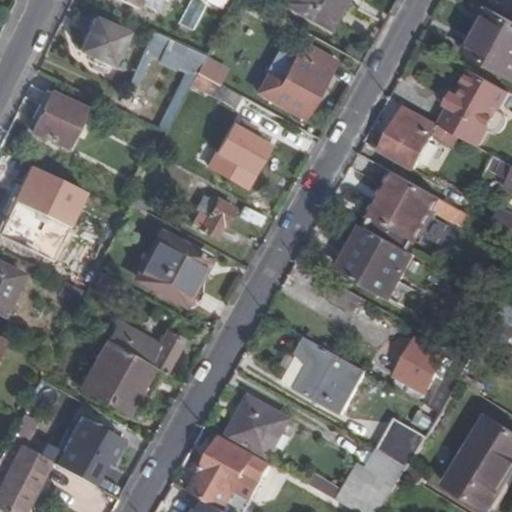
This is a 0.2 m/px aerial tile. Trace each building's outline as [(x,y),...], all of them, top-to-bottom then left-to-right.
[(290,0),(286,9),(327,32),(344,0),(290,0)] [(511,23),(490,12),(483,26),(485,28),(470,57),(511,80),(511,23)] [(127,34),(95,19),(81,51),(113,65),(127,34)] [(155,34),(145,58),(194,78),(204,54),(155,34)] [(272,101),(270,104),(271,105),(273,102),(303,119),(301,122),(303,122),(337,61),(335,61),(334,64),(303,47),(305,43),(304,43),(281,85),(267,78),(259,94),(272,101)] [(198,74),(221,85),(229,68),(206,57),(198,74)] [(423,118),(448,132),(462,140),(472,122),(479,126),(484,125),(486,124),(489,120),(490,116),(490,114),(490,110),(489,108),(482,104),(493,85),(454,63),(440,87),(436,86),(429,98),(433,100),(423,118)] [(197,74),(191,85),(206,94),(212,82),(197,74)] [(219,101),(225,90),(212,82),(206,94),(219,101)] [(86,109),(52,93),(33,133),(67,150),(86,109)] [(407,109),(382,154),(415,172),(438,133),(446,137),(448,132),(423,118),(407,109)] [(240,122),(236,129),(251,137),(255,130),(240,122)] [(236,129),(232,126),(210,169),(246,189),(269,146),(251,137),(236,129)] [(427,192),(395,175),(372,218),(375,220),(414,242),(417,244),(435,212),(466,229),(473,218),(444,202),(427,192)] [(432,182),(427,192),(444,202),(452,187),(435,177),(432,182)] [(511,218),(502,213),(492,229),(511,240),(511,181),(507,191),(511,193),(511,218)] [(46,204),(13,187),(0,213),(0,230),(27,244),(46,204)] [(216,203),(207,199),(194,224),(202,229),(201,231),(215,239),(223,226),(225,227),(234,210),(217,201),(216,203)] [(414,242),(375,220),(368,231),(409,253),(414,242)] [(391,301),(416,257),(409,253),(368,231),(364,228),(354,246),(358,249),(344,275),(391,301)] [(210,261),(163,236),(140,280),(192,308),(206,284),(199,281),(210,261)] [(354,246),(340,272),(344,275),(358,249),(354,246)] [(23,276),(0,265),(0,314),(4,317),(23,276)] [(107,294),(114,281),(101,274),(95,288),(107,294)] [(356,315),(364,300),(334,284),(326,298),(356,315)] [(162,372),(167,374),(184,342),(167,333),(159,348),(116,325),(107,342),(153,367),(162,372)] [(344,416),(368,373),(309,340),(285,383),(344,416)] [(443,415),(460,384),(467,372),(454,364),(446,360),(447,358),(418,341),(392,387),(443,415)] [(153,367),(107,342),(81,389),(128,415),(137,398),(153,367)] [(454,364),(467,372),(473,361),(460,354),(454,364)] [(162,372),(153,367),(137,398),(145,402),(162,372)] [(250,397),(227,438),(225,441),(255,458),(256,455),(268,462),(291,421),(250,397)] [(44,428),(23,417),(22,418),(10,441),(22,447),(31,453),(44,428)] [(94,487),(101,475),(113,454),(117,456),(125,442),(82,419),(56,466),(94,487)] [(411,468),(429,439),(397,420),(381,451),(411,468)] [(493,511),(511,481),(511,433),(492,421),(450,489),(486,511),(493,511)] [(205,499),(209,502),(225,511),(227,511),(245,511),(263,481),(273,464),(268,462),(256,455),(255,458),(225,441),(227,438),(218,434),(209,450),(215,453),(192,492),(205,499)] [(0,511),(1,511),(20,511),(47,461),(31,453),(22,447),(0,489),(0,511)] [(383,511),(406,475),(410,470),(378,452),(367,470),(360,466),(343,493),(338,501),(356,511),(383,511)] [(113,454),(101,475),(105,477),(117,456),(113,454)] [(309,485),(322,492),(327,484),(335,468),(322,461),(309,485)] [(408,476),(423,486),(429,478),(413,467),(408,476)] [(322,492),(338,501),(343,493),(327,484),(322,492)] [(197,511),(203,511),(209,502),(205,499),(197,511)] [(226,511),(225,511),(209,502),(203,511),(226,511)]
